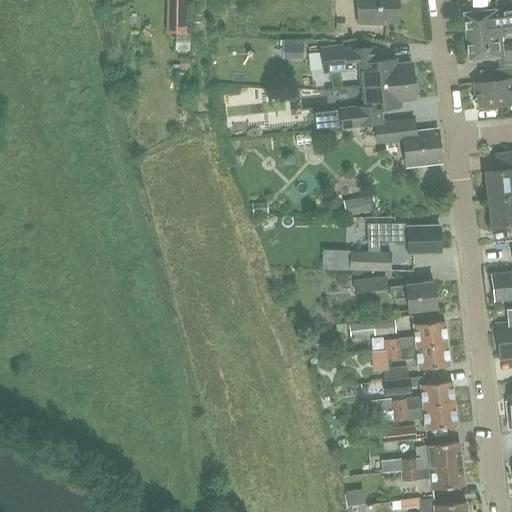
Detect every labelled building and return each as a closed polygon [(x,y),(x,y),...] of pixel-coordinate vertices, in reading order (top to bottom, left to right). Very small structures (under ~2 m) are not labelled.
[(166,0),(165,32),(186,33),(186,0),(166,0)] [(397,24),(397,0),(357,0),(357,24),(397,24)] [(466,37),(499,33),(511,31),(511,7),(463,13),(466,37)] [(511,44),(501,46),(499,33),(466,37),(468,60),(497,57),(498,68),(511,66),(511,44)] [(361,87),(413,81),(411,63),(395,65),(394,59),(374,61),(373,47),(340,50),(339,44),(320,46),(322,68),(327,71),(359,68),(361,87)] [(511,66),(498,68),(499,80),(474,83),(477,108),(510,104),(511,109),(511,108),(511,66)] [(373,124),(381,123),(379,109),(399,107),(399,101),(415,99),(413,81),(361,87),(363,106),(339,109),(341,127),(373,124)] [(381,123),(373,124),(375,141),(401,138),(405,166),(441,162),(437,130),(414,132),(413,119),(381,123)] [(487,200),(511,196),(511,152),(494,154),(496,170),(484,171),(487,200)] [(346,217),(361,214),(376,211),(372,196),(343,203),(346,217)] [(511,196),(487,200),(490,228),(511,225),(511,196)] [(377,223),(367,223),(367,242),(380,242),(407,242),(408,252),(440,251),(439,226),(407,227),(407,222),(377,223)] [(494,301),(511,298),(511,242),(511,247),(511,271),(491,274),(494,301)] [(342,252),(341,270),(349,271),(349,252),(342,252)] [(349,252),(349,271),(390,272),(391,253),(380,253),(367,253),(349,252)] [(354,294),(387,290),(386,276),(353,280),(354,294)] [(436,308),(434,283),(406,286),(406,287),(391,288),(392,299),(407,298),(408,310),(436,308)] [(507,324),(496,325),(500,359),(511,357),(511,308),(506,309),(507,324)] [(374,336),(395,333),(393,319),(366,323),(348,325),(350,337),(374,333),(374,336)] [(384,351),(447,344),(445,321),(412,325),(414,337),(383,340),(384,351)] [(447,344),(384,351),(385,361),(416,358),(417,369),(450,366),(447,344)] [(384,382),(408,380),(408,378),(407,378),(406,366),(383,369),(384,382)] [(408,380),(384,382),(385,393),(409,390),(408,380)] [(380,412),(454,404),(452,382),(419,386),(420,396),(404,398),(404,399),(379,402),(380,412)] [(454,404),(380,412),(381,423),(423,419),(424,430),(457,426),(454,404)] [(396,441),(415,439),(414,427),(378,430),(379,443),(396,441)] [(430,468),(461,465),(458,442),(427,446),(429,458),(418,459),(417,458),(387,461),(388,472),(401,471),(418,469),(430,468)] [(461,465),(430,468),(431,478),(432,490),(463,487),(461,465)] [(431,478),(430,468),(418,469),(401,471),(402,482),(419,480),(431,478)] [(421,482),(402,483),(403,496),(421,495),(421,482)] [(401,510),(419,508),(419,511),(427,511),(434,511),(466,511),(465,502),(434,506),(433,498),(420,499),(400,502),(401,510)]
